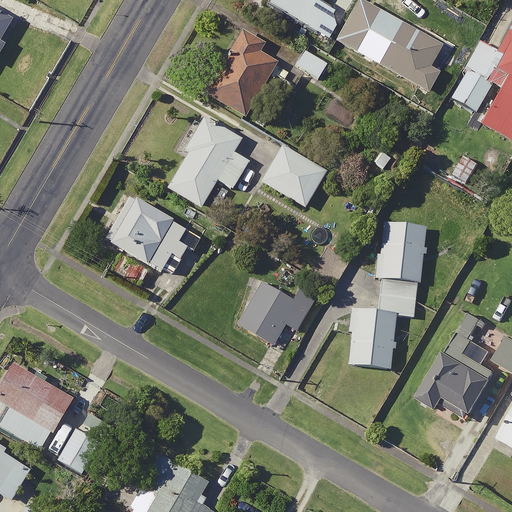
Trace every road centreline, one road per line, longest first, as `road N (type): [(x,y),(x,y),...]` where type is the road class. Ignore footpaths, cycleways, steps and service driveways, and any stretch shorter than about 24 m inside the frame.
road 1 (residential): [(0,270),(416,511)]
road 2 (tertiary): [(0,260),(153,0)]
